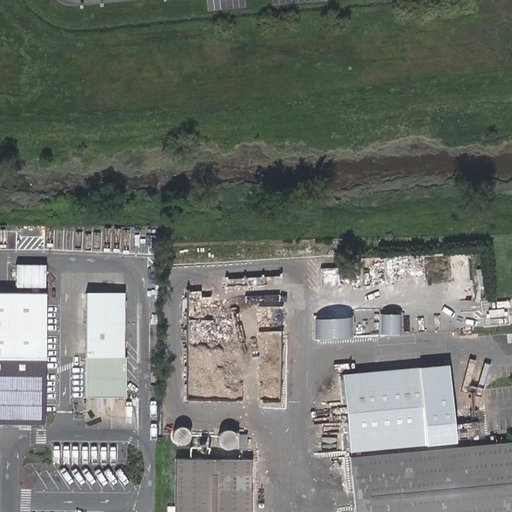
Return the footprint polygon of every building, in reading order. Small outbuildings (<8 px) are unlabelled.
[(286,289),(187,291),(188,356),(203,355),(203,372),(258,371),(258,359),(279,359),(278,328),(287,328),(286,289)] [(122,355),(122,290),(84,290),(84,355),(83,395),(124,395),(124,355),(122,355)] [(0,418),(42,419),(44,294),(0,293),(0,418)] [(460,438),(452,362),(342,374),(350,450),(460,438)] [(217,439),(217,442),(219,445),(221,447),(224,449),(227,449),(230,449),(233,448),(235,445),(236,442),(237,439),(236,436),(235,434),(233,431),(230,430),(227,429),(224,430),(221,431),(219,434),(217,436),(217,439)] [(511,511),(511,440),(351,457),(356,511),(511,511)] [(253,511),(254,466),(178,465),(177,511),(253,511)]
